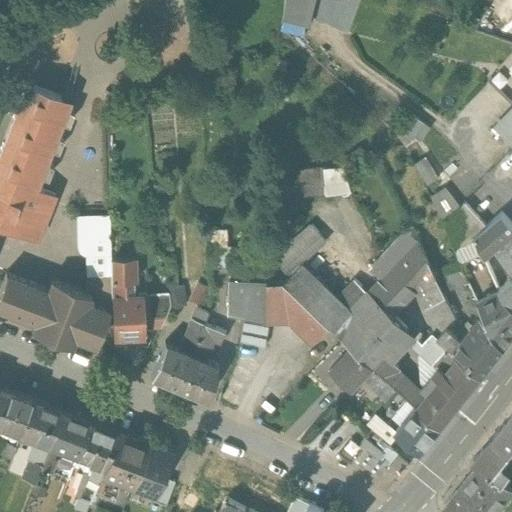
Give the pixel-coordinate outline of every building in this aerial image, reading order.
[(0,0),(0,8),(13,0),(0,0)] [(316,0),(292,0),(287,18),(310,25),(316,0)] [(0,225),(35,239),(52,195),(34,188),(39,176),(47,179),(52,166),(44,163),(49,148),(58,152),(63,138),(54,135),(59,122),(68,125),(73,113),(64,109),(66,104),(59,101),(61,97),(25,83),(0,147),(0,225)] [(126,126),(142,120),(138,108),(122,114),(126,126)] [(112,131),(126,126),(122,114),(111,118),(112,131)] [(511,114),(496,131),(511,147),(511,114)] [(511,148),(478,184),(483,188),(501,204),(501,203),(511,192),(511,148)] [(427,156),(418,160),(428,181),(437,177),(427,156)] [(341,164),(283,169),(284,195),(349,190),(341,164)] [(462,247),(476,240),(476,238),(501,213),(511,226),(511,225),(511,213),(501,203),(501,204),(483,188),(470,200),(485,213),(470,227),(456,235),(462,247)] [(511,226),(501,213),(476,238),(476,240),(490,269),(495,267),(489,253),(503,240),(511,249),(511,247),(511,226)] [(109,216),(78,217),(78,243),(86,243),(109,243),(109,216)] [(312,220),(278,252),(294,270),(328,238),(312,220)] [(432,303),(445,294),(409,224),(369,268),(379,278),(386,269),(401,283),(407,288),(422,279),(432,303)] [(108,311),(111,312),(110,273),(110,261),(109,243),(86,243),(88,294),(90,295),(87,302),(109,311),(108,311)] [(133,260),(110,261),(110,273),(111,312),(112,336),(113,336),(123,336),(142,335),(142,329),(141,320),(147,320),(146,307),(140,307),(140,296),(134,296),(133,282),(134,282),(133,260)] [(462,265),(448,271),(456,289),(470,283),(462,265)] [(382,304),(401,283),(386,269),(379,278),(367,290),(382,304)] [(47,289),(5,273),(0,286),(0,308),(24,318),(23,319),(34,323),(31,330),(71,346),(74,337),(95,346),(108,311),(109,311),(87,302),(90,295),(88,294),(50,280),(47,289)] [(332,302),(321,315),(330,324),(353,345),(373,364),(388,378),(399,366),(384,351),(406,327),(382,304),(367,290),(355,278),(332,302)] [(311,344),(330,324),(321,315),(306,301),(284,282),(269,282),(229,281),(229,316),(267,323),(289,323),(311,344)] [(499,287),(500,288),(503,296),(507,298),(511,291),(511,285),(508,281),(499,287)] [(501,348),(511,333),(511,302),(507,298),(503,296),(500,288),(479,302),(494,334),(501,348)] [(306,301),(321,315),(332,302),(318,289),(306,301)] [(169,294),(140,296),(140,307),(146,307),(147,320),(141,320),(142,329),(161,328),(171,306),(169,294)] [(180,344),(180,351),(191,355),(205,324),(192,318),(193,315),(189,314),(187,318),(191,320),(180,344)] [(481,373),(501,348),(494,334),(482,316),(461,343),(453,337),(447,344),(481,373)] [(438,336),(446,326),(442,322),(433,332),(438,336)] [(205,324),(191,355),(202,360),(208,354),(214,340),(221,343),(227,329),(222,326),(221,330),(205,324)] [(447,344),(453,337),(452,331),(446,326),(438,336),(447,344)] [(440,425),(481,373),(447,344),(438,336),(433,332),(427,338),(423,342),(418,348),(438,367),(433,374),(440,380),(419,406),(440,425)] [(150,376),(177,388),(191,355),(180,351),(163,344),(150,376)] [(362,376),(373,364),(353,345),(330,369),(350,388),(362,376)] [(202,360),(191,355),(177,388),(204,399),(219,367),(202,360)] [(398,387),(388,378),(373,364),(362,376),(373,386),(386,400),(398,387)] [(398,387),(386,400),(384,402),(395,411),(408,396),(398,387)] [(34,400),(5,389),(0,401),(0,429),(1,426),(21,434),(34,400)] [(62,411),(34,400),(21,434),(26,436),(24,440),(29,442),(31,438),(38,441),(37,445),(35,444),(26,466),(39,470),(40,468),(45,456),(62,411)] [(420,450),(440,425),(419,406),(418,405),(397,431),(420,450)] [(90,422),(62,411),(45,456),(52,459),(57,448),(77,455),(90,422)] [(511,412),(491,438),(508,453),(510,451),(511,453),(511,412)] [(116,432),(90,422),(77,455),(74,463),(81,466),(82,473),(74,495),(78,497),(89,501),(100,473),(116,432)] [(117,430),(116,432),(100,473),(132,486),(148,443),(117,430)] [(377,472),(390,453),(355,431),(342,450),(377,472)] [(491,438),(482,450),(500,463),(508,453),(491,438)] [(171,452),(148,443),(132,486),(155,495),(162,477),(171,452)] [(4,444),(0,453),(12,457),(16,448),(4,444)] [(509,471),(500,463),(482,450),(472,461),(477,464),(478,464),(489,473),(505,483),(508,479),(505,476),(509,471)] [(210,455),(196,478),(228,500),(250,511),(304,511),(305,511),(306,510),(306,509),(307,508),(309,507),(310,507),(311,507),(313,507),(244,472),(241,476),(210,455)] [(52,459),(45,456),(40,468),(50,472),(55,460),(52,459)] [(455,511),(495,511),(511,492),(511,486),(505,483),(489,473),(478,464),(477,464),(444,505),(455,511)] [(34,483),(39,470),(26,466),(22,478),(34,483)] [(174,482),(162,477),(155,495),(153,501),(165,506),(174,482)] [(196,478),(187,492),(215,511),(220,511),(228,500),(196,478)] [(215,511),(187,492),(175,511),(215,511)] [(85,511),(89,501),(78,497),(74,507),(85,511)] [(220,511),(250,511),(228,500),(220,511)]
